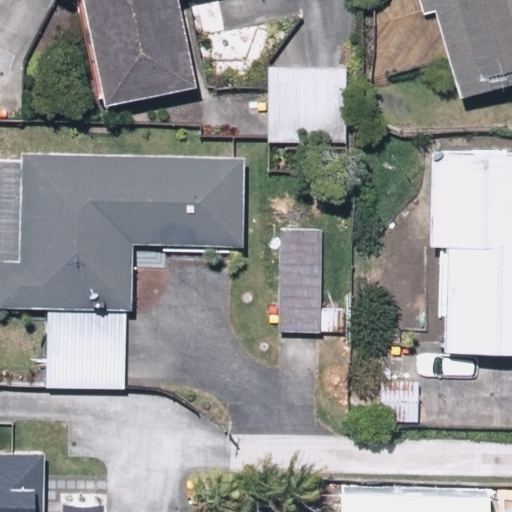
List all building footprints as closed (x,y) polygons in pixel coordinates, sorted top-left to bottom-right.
[(69,0),(95,114),(186,93),(166,2),(175,0),(69,0)] [(511,0),(375,0),(374,82),(438,67),(446,100),(511,83),(511,0)] [(340,67),(258,62),(253,157),(334,162),(340,67)] [(0,315),(41,316),(38,392),(116,395),(118,319),(123,319),(126,247),(232,251),(235,162),(0,154),(0,315)] [(426,357),(511,359),(511,161),(418,158),(415,253),(430,254),(426,357)] [(316,309),(320,227),(270,225),(265,338),(341,341),(342,310),(316,309)] [(421,378),(368,373),(364,425),(417,429),(421,378)] [(0,457),(0,511),(181,511),(182,504),(41,499),(42,459),(0,457)]
